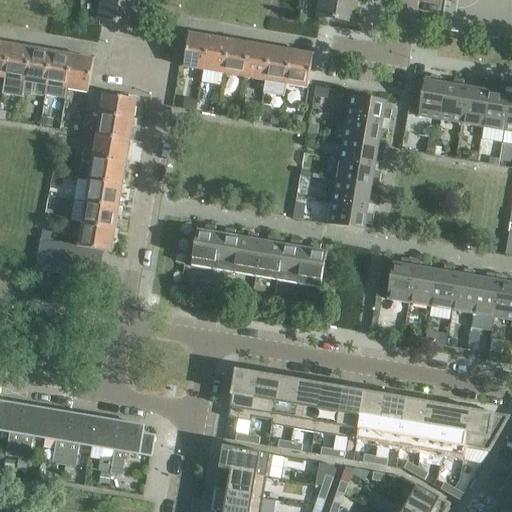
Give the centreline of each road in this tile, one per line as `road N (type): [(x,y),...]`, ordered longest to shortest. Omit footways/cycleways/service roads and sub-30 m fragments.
road 1 (residential): [(511,389),(209,339)]
road 2 (residential): [(127,324),(169,81),(115,56)]
